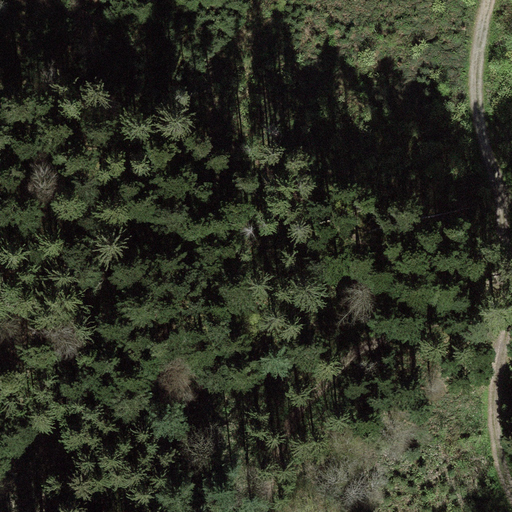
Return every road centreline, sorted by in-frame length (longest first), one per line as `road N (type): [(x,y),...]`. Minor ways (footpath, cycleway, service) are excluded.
road 1 (track): [(509,511),(491,427),(506,231),(476,88),(490,0)]
road 2 (track): [(504,318),(362,358),(330,393),(266,511)]
